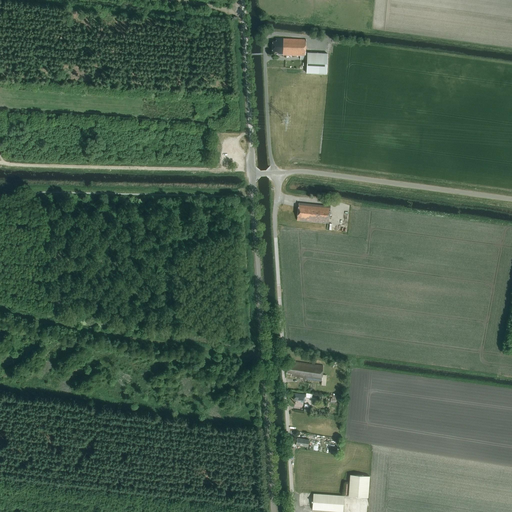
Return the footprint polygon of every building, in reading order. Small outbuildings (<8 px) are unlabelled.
[(273,42),(272,52),(279,52),(279,54),(283,54),(283,55),(301,56),(300,59),(307,59),(307,69),(306,73),(326,74),(327,54),(317,53),(305,53),(306,40),(276,39),(276,42),(273,42)] [(299,203),(297,220),(329,224),(331,206),(299,203)] [(323,375),(324,366),(295,362),(294,365),(288,364),(287,373),(291,374),(291,376),(296,377),(296,378),(322,381),(322,377),(323,375)] [(294,394),(293,400),(300,401),(300,402),(305,403),(306,397),(312,398),(312,394),(306,393),(306,395),(294,394)] [(297,439),(296,445),(308,447),(309,440),(297,439)] [(370,477),(350,475),(349,497),(368,498),(370,477)] [(338,511),(342,511),(344,496),(313,494),(312,510),(338,511)]
